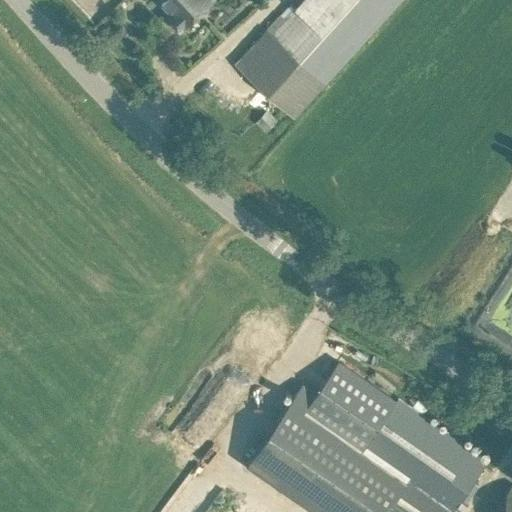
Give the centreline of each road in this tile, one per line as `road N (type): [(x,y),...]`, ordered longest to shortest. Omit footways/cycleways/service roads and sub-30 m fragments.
road 1 (unclassified): [(511,403),(334,286),(188,175),(19,0)]
road 2 (unknown): [(334,286),(230,439)]
